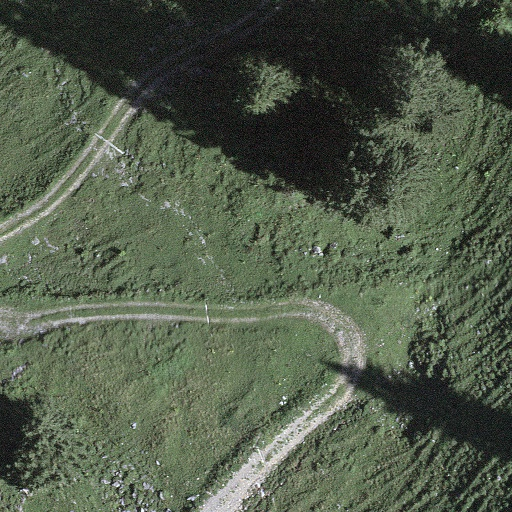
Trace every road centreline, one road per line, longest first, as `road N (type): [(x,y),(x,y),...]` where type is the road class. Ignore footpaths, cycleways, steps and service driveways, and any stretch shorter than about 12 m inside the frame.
road 1 (track): [(0,319),(274,312),(326,320),(344,347),(345,373),(223,473),(194,511)]
road 2 (track): [(289,0),(238,41),(179,62),(39,210),(0,238)]
